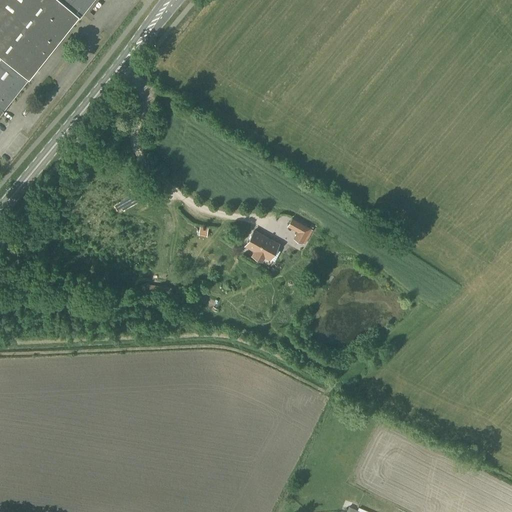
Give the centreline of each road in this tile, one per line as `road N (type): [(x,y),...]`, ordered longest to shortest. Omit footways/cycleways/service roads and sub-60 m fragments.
road 1 (track): [(118,67),(146,99),(134,144),(151,172),(189,203),(255,220),(288,239)]
road 2 (secondary): [(0,212),(174,0)]
